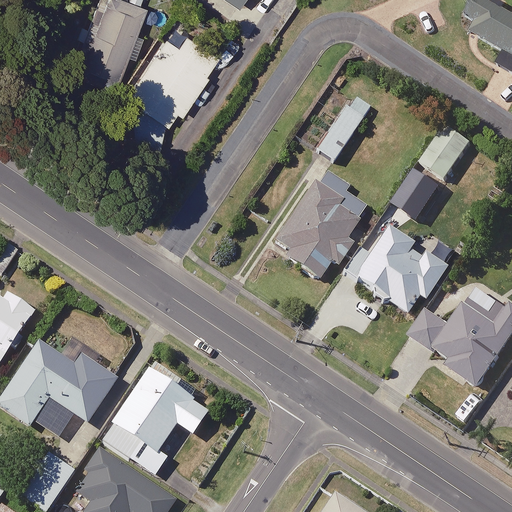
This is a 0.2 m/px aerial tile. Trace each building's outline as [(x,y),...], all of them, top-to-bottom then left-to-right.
[(144,8),(120,0),(103,0),(77,76),(115,89),(126,55),(134,58),(141,37),(135,35),(144,8)] [(469,34),(505,55),(497,68),(511,76),(511,18),(479,0),(474,0),(464,18),(475,24),(469,34)] [(183,118),(220,59),(172,28),(110,125),(151,151),(175,113),(183,118)] [(368,110),(349,99),(315,153),(333,165),(368,110)] [(471,144),(445,127),(423,160),(449,178),(471,144)] [(348,189),(327,176),(318,189),(311,185),(270,253),(318,283),(329,265),(335,269),(348,247),(344,244),(365,210),(343,197),(348,189)] [(417,250),(387,230),(368,258),(358,251),(342,275),(405,317),(417,300),(423,304),(456,254),(427,235),(417,250)] [(511,337),(511,306),(479,283),(448,329),(422,311),(405,336),(448,366),(446,371),(475,391),(511,337)] [(1,302),(0,301),(0,364),(33,315),(5,296),(1,302)] [(74,369),(38,345),(0,401),(0,411),(29,431),(48,402),(86,427),(115,383),(80,360),(74,369)] [(193,394),(152,367),(100,443),(129,462),(139,447),(155,458),(174,429),(190,439),(205,417),(186,404),(193,394)] [(47,511),(74,474),(47,455),(17,499),(36,511),(47,511)] [(167,511),(172,504),(100,458),(75,496),(91,506),(86,511),(167,511)] [(358,511),(334,496),(322,511),(358,511)]
